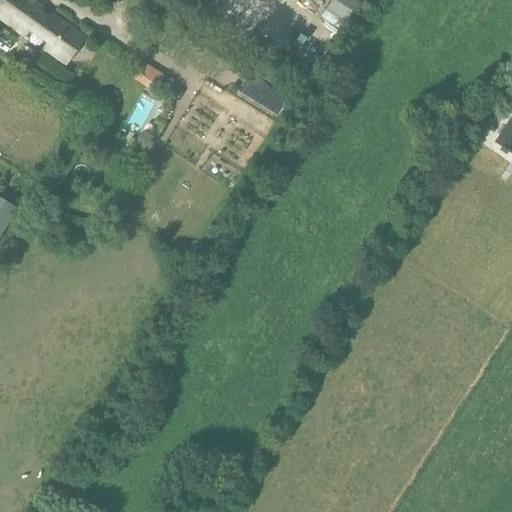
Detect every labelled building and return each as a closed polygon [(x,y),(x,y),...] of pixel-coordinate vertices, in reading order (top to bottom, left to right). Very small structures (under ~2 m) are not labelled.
[(0,18),(68,66),(85,36),(30,0),(0,0),(0,1),(0,18)] [(307,0),(307,2),(332,17),(341,0),(307,0)] [(166,48),(178,29),(159,17),(147,36),(166,48)] [(116,130),(133,138),(151,97),(134,90),(116,130)] [(511,114),(498,136),(493,143),(501,148),(499,151),(505,155),(507,152),(511,155),(511,114)] [(511,162),(505,161),(502,171),(511,173),(511,162)] [(0,200),(0,234),(15,210),(0,200)]
